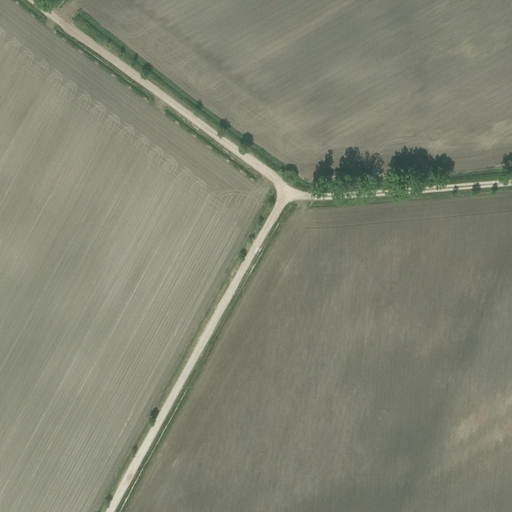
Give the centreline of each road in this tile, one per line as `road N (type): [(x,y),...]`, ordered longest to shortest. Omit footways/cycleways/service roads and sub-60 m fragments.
road 1 (track): [(109,511),(285,194)]
road 2 (track): [(285,194),(28,0)]
road 3 (track): [(285,194),(511,184)]
